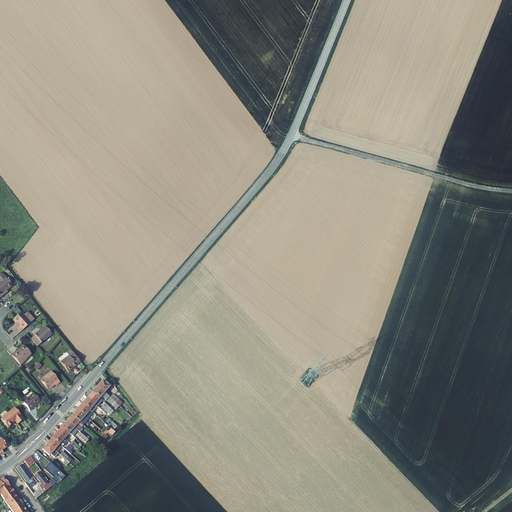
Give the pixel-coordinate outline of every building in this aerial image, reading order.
[(0,297),(6,293),(5,292),(12,286),(3,275),(2,275),(1,275),(0,274),(0,297)] [(13,320),(18,325),(16,327),(21,332),(31,323),(21,312),(13,320)] [(37,347),(52,335),(45,327),(39,332),(38,332),(34,335),(31,339),(37,347)] [(25,360),(31,355),(23,346),(18,351),(17,351),(11,355),(21,365),(26,360),(25,360)] [(67,371),(72,367),(73,368),(76,366),(75,365),(79,362),(71,351),(67,354),(69,356),(60,362),(67,371)] [(60,362),(69,356),(67,354),(66,353),(58,359),(58,361),(59,363),(60,362)] [(47,389),(54,384),(56,386),(60,383),(51,372),(47,375),(48,376),(41,381),(47,389)] [(102,380),(97,386),(104,392),(109,387),(102,380)] [(99,398),(101,396),(106,400),(109,397),(104,392),(97,386),(92,392),(99,398)] [(99,398),(92,392),(87,398),(97,406),(102,401),(99,398)] [(29,410),(34,407),(35,408),(41,404),(34,394),(26,399),(25,398),(21,401),(29,410)] [(113,394),(110,397),(119,406),(122,403),(113,394)] [(107,400),(116,410),(119,406),(110,397),(107,400)] [(97,406),(87,398),(82,403),(90,410),(93,412),(97,406)] [(90,410),(82,403),(77,409),(88,419),(91,415),(88,412),(90,410)] [(111,409),(105,403),(101,407),(108,413),(111,409)] [(8,428),(13,423),(12,422),(14,421),(15,422),(17,425),(23,419),(14,408),(1,419),(8,428)] [(88,419),(77,409),(72,416),(79,422),(83,426),(86,422),(97,433),(100,430),(90,421),(88,419)] [(91,415),(98,421),(100,419),(93,413),(91,415)] [(91,437),(76,424),(79,422),(72,416),(67,421),(77,431),(79,432),(88,440),(91,437)] [(93,418),(90,421),(100,430),(103,427),(93,418)] [(77,431),(67,421),(62,427),(69,433),(73,436),(77,431)] [(115,432),(107,425),(105,428),(113,434),(115,432)] [(62,427),(57,432),(64,439),(69,433),(62,427)] [(57,432),(52,438),(62,447),(67,441),(64,439),(57,432)] [(79,432),(77,435),(86,443),(88,440),(79,432)] [(52,438),(47,444),(54,450),(57,452),(62,447),(52,438)] [(73,441),(70,444),(75,448),(78,451),(80,448),(73,441)] [(42,450),(49,456),(54,450),(47,444),(42,450)] [(70,444),(65,449),(70,454),(74,449),(75,448),(70,444)] [(63,452),(60,455),(69,463),(71,460),(63,452)] [(57,458),(66,466),(69,463),(60,455),(57,458)] [(24,461),(29,468),(35,463),(30,456),(24,461)] [(54,461),(51,464),(57,469),(60,466),(54,461)] [(44,470),(53,478),(55,475),(60,479),(64,475),(57,469),(51,464),(50,463),(44,470)] [(44,493),(39,486),(38,484),(33,477),(31,478),(22,464),(16,468),(26,482),(25,483),(36,499),(44,493)] [(44,493),(52,486),(50,483),(48,484),(46,482),(44,478),(38,472),(34,475),(40,482),(41,484),(39,486),(44,493)] [(2,475),(0,476),(0,493),(12,511),(28,511),(25,507),(21,501),(17,497),(14,492),(10,487),(2,475)]
